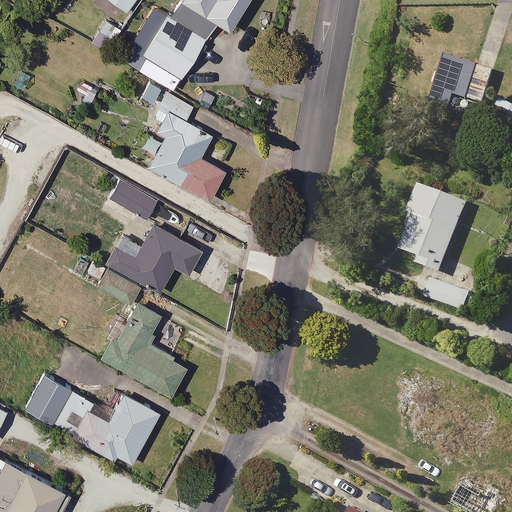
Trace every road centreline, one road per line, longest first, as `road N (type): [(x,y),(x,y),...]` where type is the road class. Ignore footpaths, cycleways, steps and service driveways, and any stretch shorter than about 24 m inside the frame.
road 1 (residential): [(340,0),(267,389),(208,511)]
road 2 (unknown): [(292,256),(446,328),(480,336),(511,328)]
road 3 (unknown): [(258,414),(428,511)]
